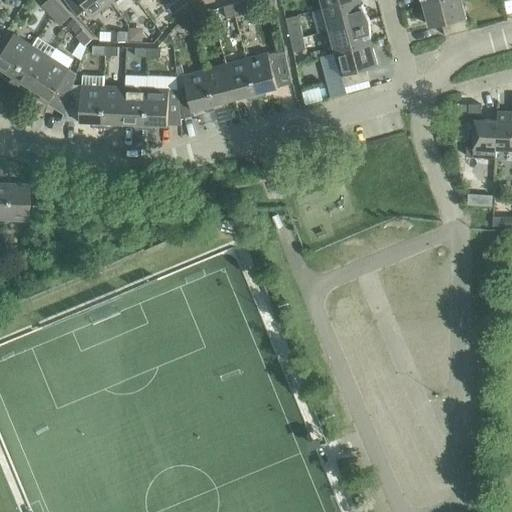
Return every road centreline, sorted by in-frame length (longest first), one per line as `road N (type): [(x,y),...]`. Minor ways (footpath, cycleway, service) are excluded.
road 1 (residential): [(419,97),(159,158),(27,154),(0,139)]
road 2 (residential): [(460,511),(456,233)]
road 3 (residential): [(308,292),(400,511)]
road 4 (residential): [(456,233),(308,292)]
road 5 (residential): [(456,233),(422,144),(419,97)]
